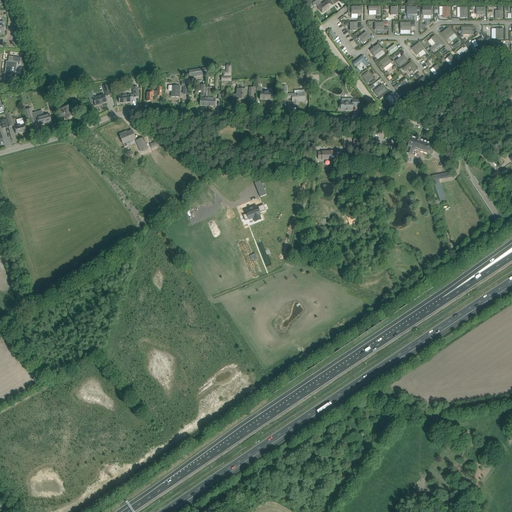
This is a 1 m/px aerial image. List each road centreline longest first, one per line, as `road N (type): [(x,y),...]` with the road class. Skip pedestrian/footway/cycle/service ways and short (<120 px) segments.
road 1 (motorway): [(163,511),(511,280)]
road 2 (motorway): [(450,296),(127,511)]
road 3 (unclassified): [(0,153),(131,111),(381,116)]
road 4 (unknown): [(345,64),(377,38),(416,38),(437,23),(511,22)]
road 5 (track): [(237,209),(131,111)]
road 6 (unclassified): [(381,116),(297,0)]
